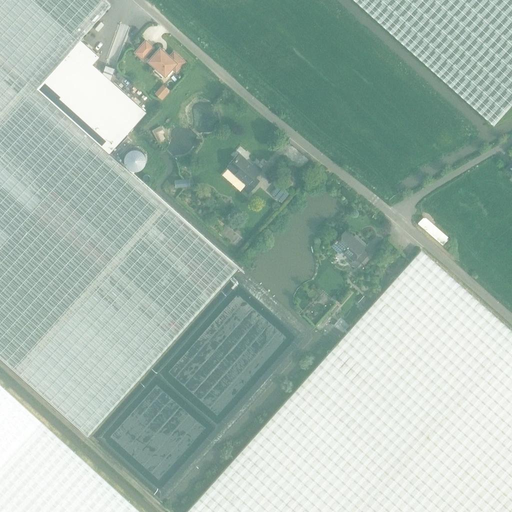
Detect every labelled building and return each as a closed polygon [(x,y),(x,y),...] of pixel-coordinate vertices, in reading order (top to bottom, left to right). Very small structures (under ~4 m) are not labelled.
[(0,0),(0,357),(88,436),(237,269),(238,268),(172,209),(155,194),(109,153),(36,88),(80,39),(111,4),(105,0),(0,0)] [(511,0),(354,0),(493,125),(511,105),(511,0)] [(80,39),(36,88),(109,153),(147,111),(111,79),(113,74),(111,74),(112,72),(105,70),(105,71),(103,71),(103,72),(93,63),(100,56),(80,39)] [(145,56),(149,60),(149,61),(165,75),(170,68),(175,72),(184,62),(174,53),(170,57),(160,48),(156,52),(152,48),(153,47),(146,41),(136,52),(143,58),(145,56)] [(163,84),(155,94),(162,100),(170,91),(163,84)] [(160,126),(151,130),(157,142),(165,139),(162,134),(164,133),(160,126)] [(117,157),(132,140),(128,136),(112,153),(117,157)] [(228,168),(221,175),(233,185),(239,179),(245,185),(242,188),(248,193),(259,181),(254,177),(261,169),(255,164),(253,166),(239,155),(228,168)] [(189,179),(175,180),(175,188),(190,186),(189,179)] [(289,193),(278,184),(270,193),(281,203),(289,193)] [(368,254),(362,249),(364,248),(345,230),(331,245),(339,253),(342,249),(353,259),(349,263),(354,268),(368,254)] [(271,417),(186,511),(511,511),(511,329),(440,265),(422,249),(343,337),(271,417)] [(371,302),(363,296),(357,302),(365,309),(371,302)] [(340,318),(334,325),(343,333),(349,325),(340,318)] [(0,511),(140,511),(0,384),(0,511)]
